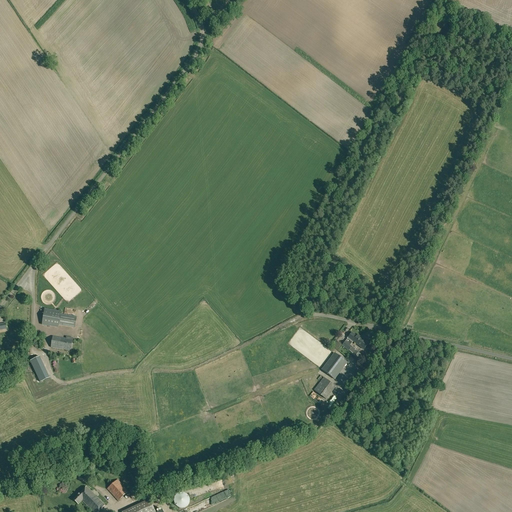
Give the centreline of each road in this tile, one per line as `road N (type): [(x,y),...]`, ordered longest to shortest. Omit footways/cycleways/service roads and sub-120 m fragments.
road 1 (unclassified): [(35,264),(196,55),(202,25),(187,0)]
road 2 (unclassified): [(511,358),(319,314),(279,327)]
